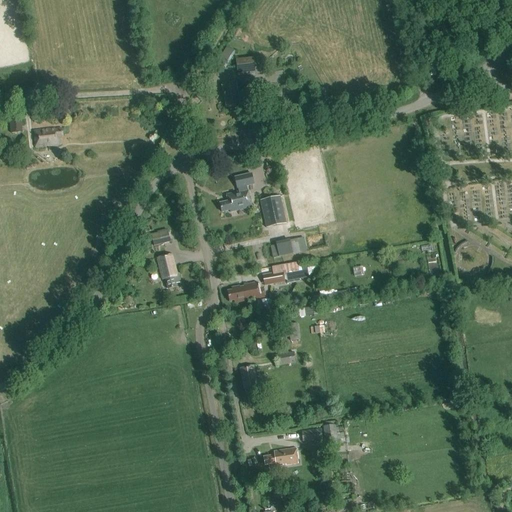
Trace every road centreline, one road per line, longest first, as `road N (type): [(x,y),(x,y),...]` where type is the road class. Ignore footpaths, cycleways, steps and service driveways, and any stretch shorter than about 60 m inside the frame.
road 1 (unclassified): [(0,390),(94,300),(148,191),(181,162),(394,114),(431,101),(511,48)]
road 2 (track): [(181,162),(215,287),(200,334),(230,511)]
road 3 (unknown): [(215,287),(245,435),(302,432)]
road 4 (track): [(188,92),(0,101)]
road 5 (track): [(181,162),(188,92),(246,0)]
